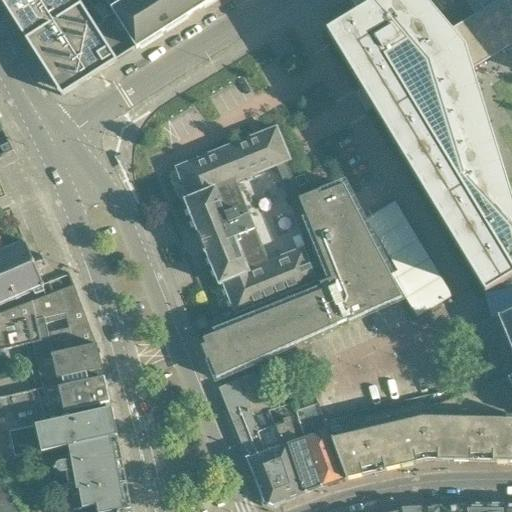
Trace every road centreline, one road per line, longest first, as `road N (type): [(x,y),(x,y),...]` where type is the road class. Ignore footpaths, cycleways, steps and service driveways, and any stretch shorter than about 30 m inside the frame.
road 1 (tertiary): [(244,511),(117,204),(56,147)]
road 2 (tertiary): [(56,147),(114,317),(164,511)]
road 3 (residential): [(54,144),(277,0)]
road 4 (unclassified): [(307,511),(414,484),(511,479)]
